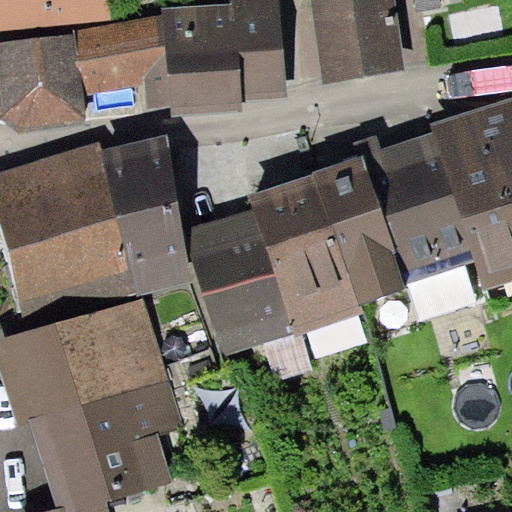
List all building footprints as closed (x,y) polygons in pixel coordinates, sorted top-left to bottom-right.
[(0,0),(0,29),(112,20),(109,0),(0,0)] [(164,8),(164,13),(171,106),(173,115),(243,111),(242,99),(288,96),(280,0),(230,0),(230,4),(164,8)] [(397,0),(312,0),(323,82),(407,68),(397,0)] [(440,0),(415,0),(417,12),(442,7),(440,0)] [(74,30),(75,35),(85,95),(146,83),(149,108),(171,106),(164,13),(74,30)] [(75,35),(0,41),(0,118),(3,119),(20,134),(87,124),(85,95),(75,35)] [(511,280),(511,96),(430,123),(432,131),(476,261),(486,289),(511,280)] [(312,172),(313,175),(360,305),(362,304),(405,289),(404,283),(476,261),(432,131),(383,148),(378,134),(355,141),(360,155),(312,172)] [(101,142),(0,171),(0,227),(27,327),(143,298),(142,293),(198,279),(183,227),(168,132),(102,149),(101,142)] [(360,305),(313,175),(250,190),(256,208),(183,227),(198,279),(224,353),(297,333),(297,335),(364,311),(362,304),(360,305)] [(143,298),(27,327),(0,337),(0,366),(19,423),(31,420),(58,505),(31,511),(108,511),(105,502),(172,482),(157,434),(184,427),(143,298)]
